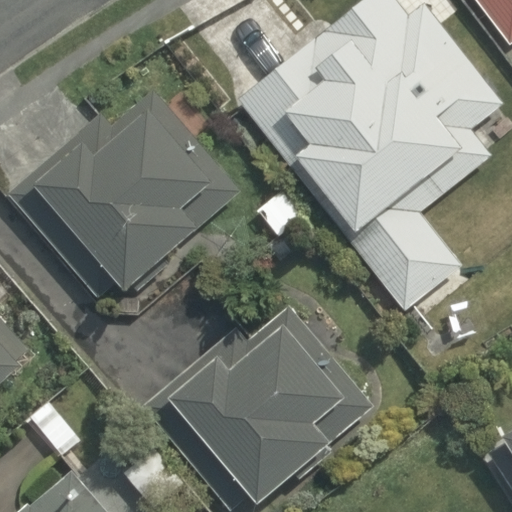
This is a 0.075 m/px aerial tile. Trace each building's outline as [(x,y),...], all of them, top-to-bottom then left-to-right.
[(425,0),(366,0),(241,100),(407,307),(468,259),(425,206),(497,148),(481,128),(510,105),(425,0)] [(511,0),(475,0),(511,51),(511,0)] [(167,99),(52,196),(134,293),(249,196),(167,99)] [(0,404),(41,369),(0,321),(0,404)] [(357,397),(299,325),(240,372),(234,365),(190,401),(271,501),(346,441),(329,420),(357,397)] [(101,511),(73,481),(40,511),(101,511)]
